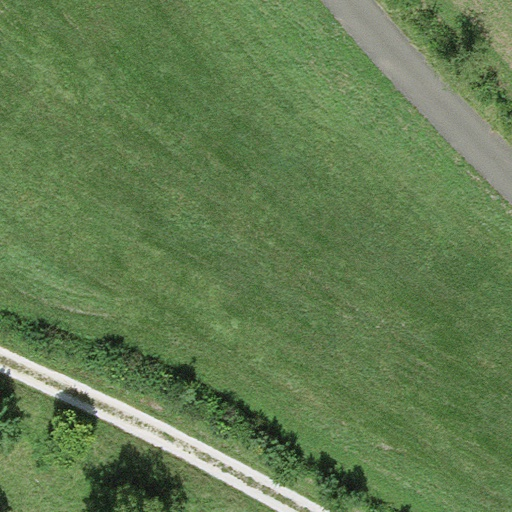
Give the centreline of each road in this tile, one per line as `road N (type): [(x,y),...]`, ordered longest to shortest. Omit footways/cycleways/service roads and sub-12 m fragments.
road 1 (track): [(302,511),(0,367)]
road 2 (residential): [(511,185),(416,89),(345,0)]
